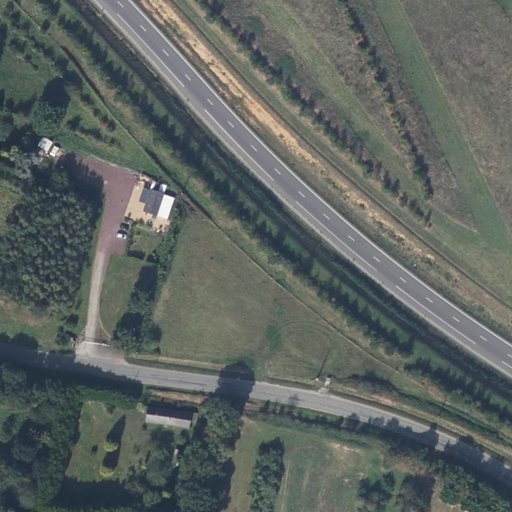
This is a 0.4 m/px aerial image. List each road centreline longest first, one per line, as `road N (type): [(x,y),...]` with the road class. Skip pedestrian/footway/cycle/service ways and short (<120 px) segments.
road 1 (trunk): [(117,0),(278,172),(388,268),(511,356)]
road 2 (tertiary): [(0,350),(337,405),(413,429),(511,479)]
